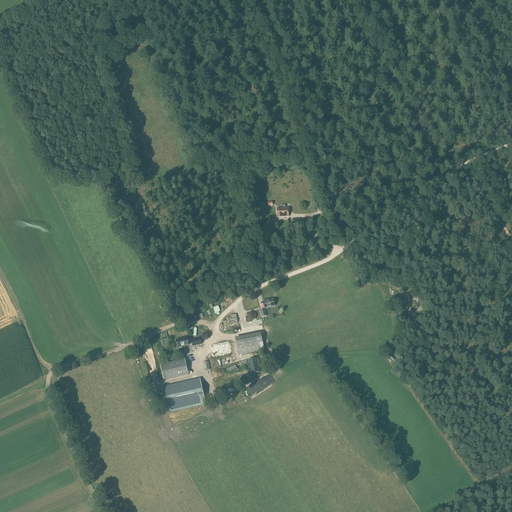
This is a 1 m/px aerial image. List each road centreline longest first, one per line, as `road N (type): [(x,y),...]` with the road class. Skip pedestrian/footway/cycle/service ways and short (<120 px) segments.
road 1 (track): [(129,0),(203,169),(305,153),(339,251)]
road 2 (track): [(0,274),(50,369),(170,327),(217,323)]
road 3 (track): [(256,0),(300,109),(339,251)]
road 4 (track): [(339,251),(349,257),(355,282),(397,271),(390,257),(451,217),(446,206),(414,195)]
road 5 (track): [(434,127),(475,107),(418,0)]
road 6 (track): [(248,0),(305,153)]
road 7 (track): [(339,251),(463,165)]
road 8 (track): [(353,0),(434,127)]
road 9 (track): [(218,272),(180,173),(203,169)]
